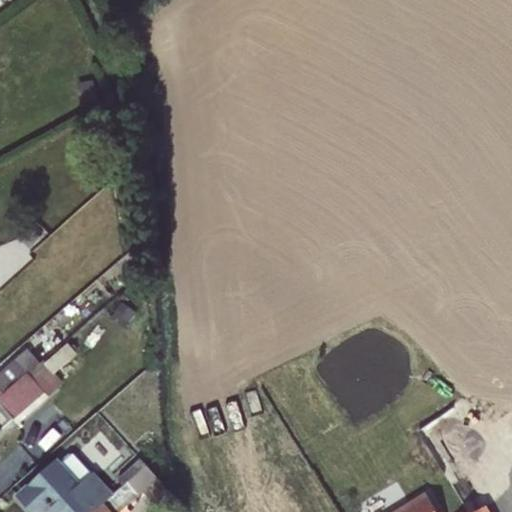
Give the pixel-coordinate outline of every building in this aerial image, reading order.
[(93,80),(76,82),(79,103),(96,101),(93,80)] [(121,303),(110,319),(124,328),(135,312),(121,303)] [(0,431),(13,421),(17,425),(48,397),(63,384),(54,374),(75,355),(66,344),(46,362),(43,360),(39,363),(0,397),(0,431)] [(0,397),(39,363),(27,349),(0,369),(0,397)] [(114,494),(92,511),(121,511),(142,492),(160,511),(171,511),(181,503),(158,478),(167,470),(163,452),(147,465),(123,486),(114,494)] [(51,511),(92,511),(114,494),(93,472),(90,475),(90,470),(75,454),(68,454),(60,461),(59,460),(18,497),(31,511),(44,511),(48,508),(51,511)] [(123,486),(147,465),(140,459),(118,479),(123,486)] [(511,511),(511,489),(473,511),(511,511)] [(436,511),(425,493),(393,511),(436,511)]
